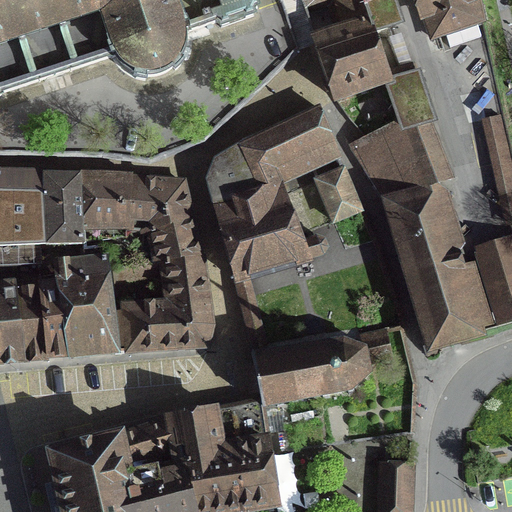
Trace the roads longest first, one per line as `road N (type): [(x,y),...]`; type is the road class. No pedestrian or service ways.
road 1 (residential): [(310,68),(374,217),(425,396),(447,428)]
road 2 (residential): [(0,164),(190,173)]
road 3 (residential): [(190,173),(228,357)]
road 4 (residential): [(190,173),(310,68)]
